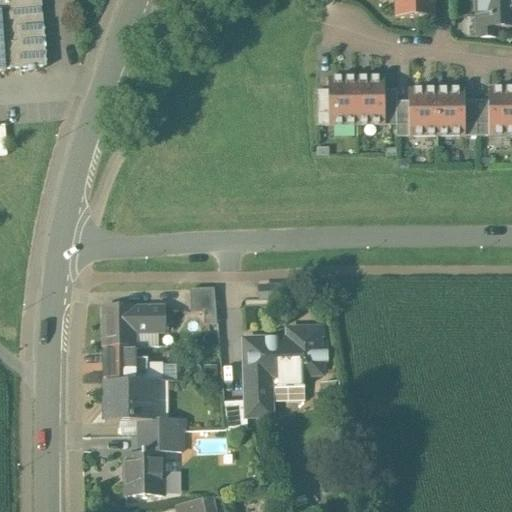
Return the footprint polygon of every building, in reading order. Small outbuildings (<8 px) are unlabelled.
[(34,0),(0,0),(0,16),(5,72),(46,69),(43,27),(37,27),(34,0)] [(394,0),(395,20),(435,19),(434,0),(394,0)] [(511,0),(477,0),(477,27),(511,26),(511,0)] [(384,79),(356,80),(356,128),(384,127),(384,92),(384,79)] [(356,80),(328,80),(328,92),(328,128),(356,128),(356,80)] [(511,89),(488,90),(488,102),(488,138),(511,137),(511,89)] [(464,90),(436,91),(436,139),(464,139),(464,103),(464,90)] [(436,91),(408,91),(408,103),(408,139),(436,139),(436,91)] [(328,128),(328,92),(316,92),(316,128),(328,128)] [(396,92),(384,92),(384,127),(396,127),(396,103),(396,92)] [(476,138),(476,102),(464,103),(464,139),(476,138)] [(488,138),(488,102),(476,102),(476,138),(488,138)] [(408,103),(396,103),(396,127),(396,139),(408,139),(408,103)] [(189,290),(190,314),(203,314),(203,325),(216,324),(214,289),(189,290)] [(134,308),(102,309),(103,351),(134,349),(134,336),(165,335),(165,310),(134,310),(134,308)] [(287,340),(243,341),(244,359),(246,358),(246,373),(244,373),(245,402),(245,420),(246,420),(272,419),(271,379),(323,377),(321,330),(287,331),(287,340)] [(134,349),(103,351),(104,385),(134,384),(135,384),(135,379),(143,378),(143,383),(152,384),(161,383),(161,367),(147,367),(147,362),(134,362),(134,349)] [(135,384),(134,384),(104,385),(104,424),(137,424),(153,424),(153,423),(152,384),(143,383),(142,384),(135,384)] [(245,402),(223,404),(225,432),(247,431),(246,420),(245,420),(245,402)] [(153,423),(153,424),(137,424),(138,439),(157,439),(157,434),(181,434),(180,422),(153,423)] [(181,434),(157,434),(157,439),(157,443),(157,454),(162,454),(162,455),(181,455),(181,434)] [(142,459),(125,459),(125,499),(150,499),(150,481),(162,481),(162,475),(164,475),(164,461),(162,461),(162,455),(162,454),(157,454),(142,454),(142,459)] [(223,511),(221,500),(177,509),(178,511),(223,511)]
